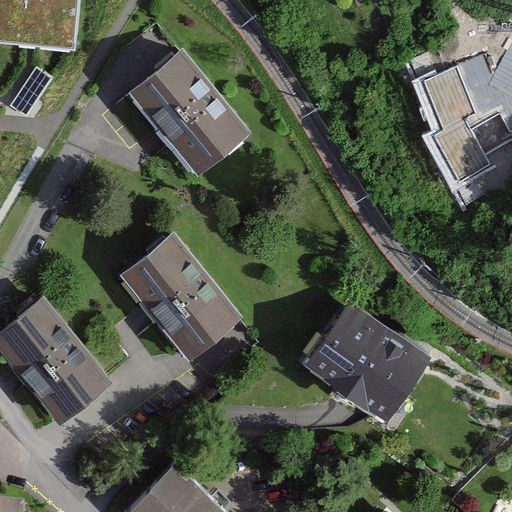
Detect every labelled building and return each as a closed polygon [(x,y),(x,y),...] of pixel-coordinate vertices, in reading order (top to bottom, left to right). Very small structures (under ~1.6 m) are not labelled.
[(0,0),(0,40),(74,48),(78,0),(0,0)] [(190,42),(139,82),(206,166),(257,126),(190,42)] [(511,107),(492,52),(428,75),(447,128),(435,132),(459,199),(502,184),(486,140),(491,139),(488,129),(511,120),(511,107)] [(52,78),(36,67),(11,104),(26,115),(52,78)] [(242,316),(172,232),(122,273),(192,357),(242,316)] [(43,296),(0,330),(0,348),(60,423),(112,381),(43,296)] [(336,299),(289,367),(378,427),(425,359),(336,299)] [(221,511),(173,466),(128,511),(221,511)]
